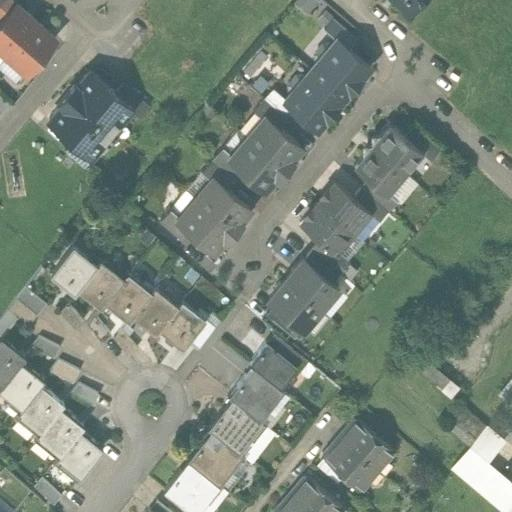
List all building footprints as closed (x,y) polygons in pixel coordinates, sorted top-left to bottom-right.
[(0,0),(0,20),(15,2),(13,0),(0,0)] [(393,0),(408,12),(418,1),(424,1),(424,0),(393,0)] [(35,19),(15,2),(0,20),(0,49),(5,54),(35,19)] [(336,38),(348,48),(356,39),(332,18),(323,29),(335,39),(336,38)] [(55,36),(35,19),(5,54),(25,71),(55,36)] [(348,48),(336,38),(335,39),(331,44),(322,45),(315,54),(315,62),(310,68),(343,97),(369,67),(348,48)] [(343,97),(310,68),(305,74),(296,75),(288,84),(289,93),(285,98),(284,99),(296,109),(317,127),(343,97)] [(114,92),(89,70),(76,84),(75,83),(67,92),(109,129),(117,120),(118,120),(129,107),(131,106),(114,92)] [(114,92),(131,106),(129,107),(139,115),(149,104),(123,82),(114,92)] [(284,99),(285,98),(273,88),(264,98),(287,119),(296,109),(284,99)] [(109,129),(67,92),(59,102),(60,103),(48,117),(73,139),(90,153),(91,152),(103,138),(102,138),(109,129)] [(279,128),(287,119),(264,98),(253,111),(261,118),(264,115),(279,128)] [(279,128),(264,115),(261,118),(246,136),(283,168),(302,147),(279,128)] [(422,149),(404,133),(389,121),(380,132),(379,131),(375,132),(374,133),(374,132),(370,133),(370,137),(370,138),(370,141),(404,170),(421,150),(422,149)] [(404,133),(422,149),(421,150),(430,158),(439,148),(412,124),(404,133)] [(283,168),(246,136),(231,154),(228,157),(243,170),(265,189),(283,168)] [(91,152),(90,153),(73,139),(65,149),(83,165),(93,154),(91,152)] [(404,170),(370,141),(367,142),(366,143),(365,142),(362,143),(361,146),(362,147),(361,148),(361,151),(362,152),(353,163),(369,176),(387,191),(387,190),(404,170)] [(235,179),(243,170),(228,157),(231,154),(222,146),(212,159),(235,179)] [(235,179),(212,159),(201,171),(210,179),(213,176),(227,188),(235,179)] [(227,188),(213,176),(210,179),(194,198),(231,229),(250,208),(227,188)] [(361,185),(387,208),(388,208),(396,198),(387,190),(387,191),(369,176),(361,185)] [(353,194),(334,179),(317,200),(352,229),(368,210),(369,208),(353,194)] [(353,194),(369,208),(368,210),(378,218),(387,208),(361,185),(353,194)] [(231,229),(194,198),(179,215),(176,218),(191,231),(213,250),(231,229)] [(352,229),(317,200),(311,207),(309,205),(303,212),(305,214),(299,221),(318,236),(334,250),(334,249),(352,229)] [(191,231),(176,218),(179,215),(170,208),(160,220),(183,240),(191,231)] [(312,247),(339,270),(348,260),(334,249),(334,250),(318,236),(310,245),(312,247)] [(95,261),(72,242),(49,271),(73,289),(77,284),(95,261)] [(304,257),(331,280),(339,270),(312,247),(304,257)] [(304,257),(302,255),(285,276),(320,306),(337,285),(331,280),(304,257)] [(122,275),(99,256),(95,261),(77,284),(100,303),(103,299),(122,275)] [(149,289),(125,271),(122,275),(103,299),(126,317),(130,312),(149,289)] [(320,306),(285,276),(267,297),(274,302),(301,325),(302,326),(320,306)] [(15,294),(36,310),(44,300),(24,284),(15,294)] [(176,303),(153,284),(149,289),(130,312),(154,331),(157,326),(176,303)] [(6,305),(27,322),(36,310),(15,294),(6,305)] [(73,325),(82,317),(65,298),(58,307),(73,325)] [(204,317),(180,298),(176,303),(157,326),(181,345),(187,337),(204,317)] [(293,334),(301,325),(274,302),(266,311),(293,334)] [(99,339),(109,331),(93,312),(85,322),(99,339)] [(213,324),(204,317),(187,337),(196,344),(213,324)] [(126,353),(136,344),(120,325),(112,336),(126,353)] [(23,352),(0,333),(0,379),(0,380),(19,357),(23,352)] [(53,354),(58,344),(37,333),(30,342),(53,354)] [(273,333),(263,344),(292,368),(302,356),(273,333)] [(292,368),(263,344),(245,366),(249,369),(275,390),(292,368)] [(71,378),(77,367),(57,356),(48,367),(71,378)] [(42,375),(19,357),(0,380),(0,387),(19,403),(38,380),(42,375)] [(275,390),(249,369),(225,398),(230,402),(254,422),(278,392),(275,390)] [(92,400),(97,390),(76,379),(69,389),(92,400)] [(62,398),(38,380),(19,403),(16,407),(39,426),(58,403),(62,398)] [(254,422),(230,402),(207,430),(211,433),(235,452),(257,424),(254,422)] [(81,421),(58,403),(39,426),(35,431),(59,450),(77,426),(81,421)] [(476,436),(487,425),(487,424),(463,405),(453,417),(476,436)] [(392,446),(356,415),(352,415),(346,421),(346,426),(339,435),(376,466),(384,456),(388,456),(393,450),(392,446)] [(451,466),(506,511),(510,511),(511,510),(511,487),(483,463),(503,439),(487,425),(476,436),(451,466)] [(101,445),(77,426),(59,450),(55,454),(79,473),(101,445)] [(235,452),(211,433),(187,462),(216,486),(240,457),(235,452)] [(376,466),(339,435),(331,444),(327,443),(321,450),(322,455),(359,485),(363,486),(368,479),(367,476),(376,466)] [(194,511),(216,486),(187,462),(164,491),(188,511),(194,511)] [(343,504),(307,472),(302,473),(297,478),(298,483),(290,492),(313,511),(339,511),(343,508),(343,504)] [(52,500),(59,491),(40,473),(33,482),(52,500)] [(313,511),(290,492),(282,501),(277,501),(273,506),(273,511),(313,511)] [(174,511),(160,500),(150,511),(174,511)]
